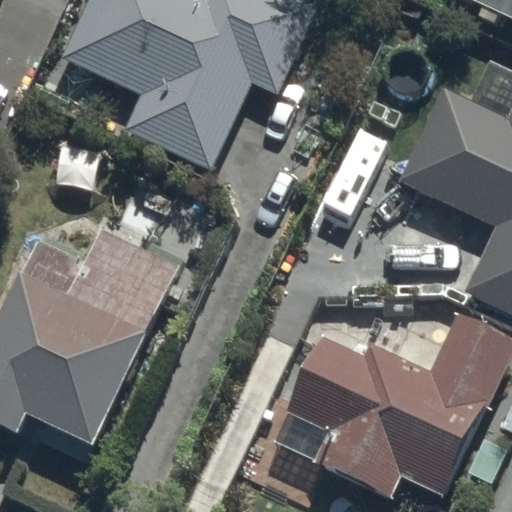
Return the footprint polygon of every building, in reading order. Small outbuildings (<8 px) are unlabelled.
[(91,0),(62,63),(147,104),(129,141),(216,182),(258,93),(277,101),(318,15),(285,0),(91,0)] [(511,0),(459,0),(511,24),(511,33),(505,48),(511,51),(511,0)] [(511,104),(506,118),(443,89),(399,182),(496,227),(466,289),(511,310),(511,104)] [(39,249),(0,329),(0,436),(22,448),(31,429),(92,458),(180,275),(106,239),(89,273),(39,249)] [(511,352),(456,326),(430,381),(375,354),(369,366),(326,345),(289,421),(333,443),(319,473),(392,508),(402,487),(445,508),(511,369),(511,352)]
